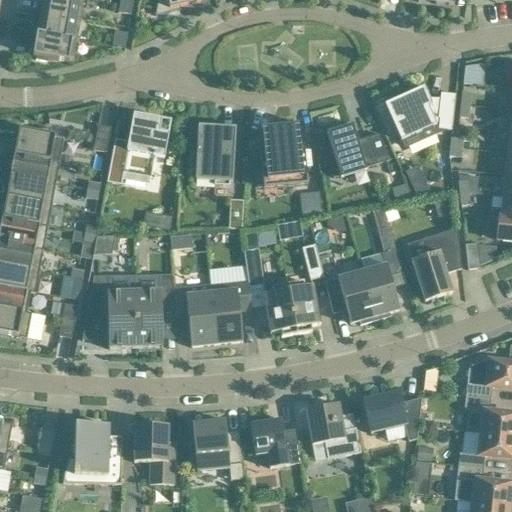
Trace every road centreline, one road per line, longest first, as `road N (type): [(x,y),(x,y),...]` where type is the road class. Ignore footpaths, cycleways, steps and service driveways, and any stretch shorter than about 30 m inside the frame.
road 1 (residential): [(0,379),(114,389),(226,386),(374,359),(511,312)]
road 2 (residential): [(449,45),(326,17),(270,16),(107,84)]
road 3 (residential): [(107,84),(294,100),(449,45)]
